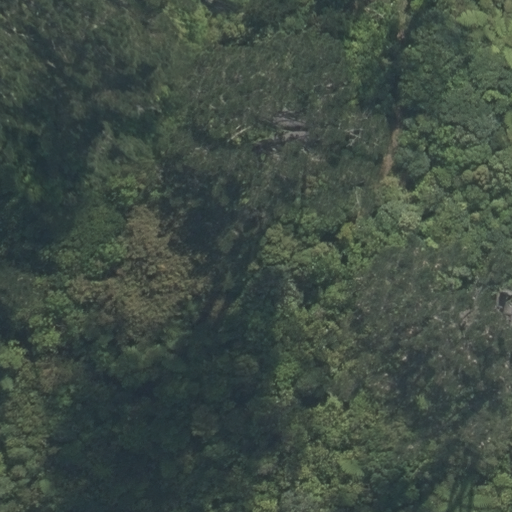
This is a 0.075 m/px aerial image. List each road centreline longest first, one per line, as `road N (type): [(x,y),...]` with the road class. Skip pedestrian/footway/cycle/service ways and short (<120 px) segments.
road 1 (track): [(434,0),(441,25),(434,135),(377,232),(193,323),(97,349)]
road 2 (track): [(511,422),(284,401),(97,349),(0,306)]
